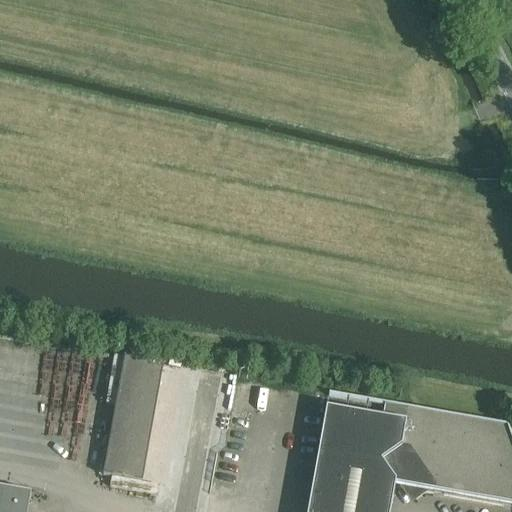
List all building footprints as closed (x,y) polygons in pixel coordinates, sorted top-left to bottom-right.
[(125,357),(121,378),(159,384),(162,363),(125,357)] [(230,398),(234,377),(214,373),(211,394),(230,398)] [(121,378),(117,397),(156,404),(159,384),(121,378)] [(117,397),(114,417),(152,424),(156,404),(117,397)] [(326,410),(307,511),(391,511),(396,487),(405,488),(413,500),(424,492),(511,507),(511,441),(508,429),(385,407),(383,421),(326,410)] [(114,417),(110,437),(149,444),(152,424),(114,417)] [(110,437),(107,456),(146,463),(149,444),(110,437)] [(107,456),(104,477),(142,484),(146,463),(107,456)] [(0,511),(27,511),(31,494),(0,488),(0,511)]
